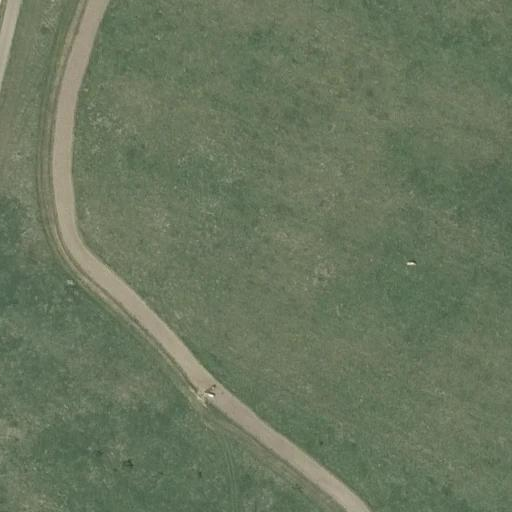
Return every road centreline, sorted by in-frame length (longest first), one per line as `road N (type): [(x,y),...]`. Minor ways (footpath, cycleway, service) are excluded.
road 1 (track): [(231,511),(221,441),(201,404),(75,280),(41,220),(41,97),(52,35)]
road 2 (track): [(68,0),(17,108),(0,165)]
